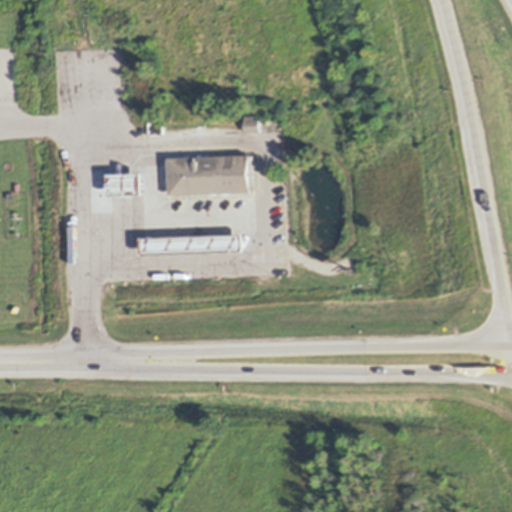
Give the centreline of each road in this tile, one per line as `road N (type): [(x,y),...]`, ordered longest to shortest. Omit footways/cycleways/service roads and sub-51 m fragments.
road 1 (secondary): [(511,348),(147,353),(86,364)]
road 2 (secondary): [(86,364),(511,373)]
road 3 (motorway): [(448,0),(511,267)]
